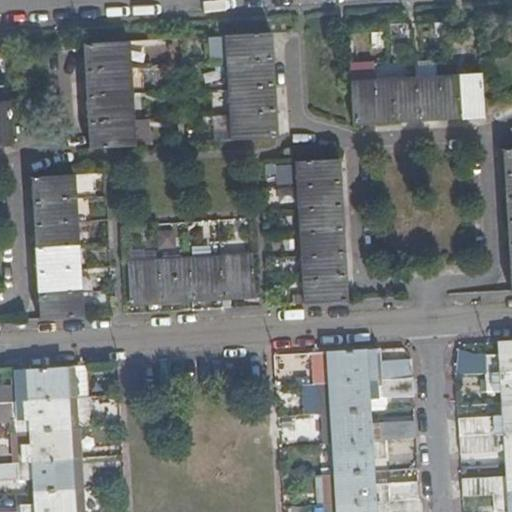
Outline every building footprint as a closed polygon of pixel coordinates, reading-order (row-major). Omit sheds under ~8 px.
[(232,136),(278,133),(272,27),(225,31),(232,136)] [(128,36),(82,39),(89,145),(135,142),(128,36)] [(480,70),(351,77),(354,119),(483,112),(480,70)] [(10,97),(0,97),(0,140),(14,140),(10,97)] [(511,285),(511,144),(503,145),(511,286),(511,285)] [(347,296),(339,154),(296,157),(304,298),(347,296)] [(82,312),(72,170),(31,173),(40,314),(82,312)] [(254,249),(129,256),(131,301),(257,293),(254,249)] [(511,337),(501,338),(502,358),(486,359),(488,382),(505,381),(506,412),(461,416),(463,447),(508,444),(509,471),(465,474),(466,493),(495,491),(496,500),(511,500),(511,507),(511,337)] [(381,345),(313,349),(316,380),(324,380),(327,440),(337,441),(338,469),(329,469),(331,511),(375,511),(376,508),(390,508),(390,496),(417,495),(416,479),(374,481),(372,448),(387,448),(386,438),(418,436),(417,425),(371,427),(368,388),(410,386),(409,374),(383,375),(381,345)] [(273,357),(272,376),(302,377),(302,358),(273,357)] [(114,361),(75,363),(76,381),(115,379),(114,361)] [(66,364),(30,366),(31,386),(17,387),(17,398),(0,398),(0,410),(32,408),(35,447),(20,448),(20,458),(0,459),(0,470),(35,468),(37,506),(22,507),(22,511),(90,511),(86,455),(71,455),(69,427),(84,426),(82,395),(68,396),(66,364)]
